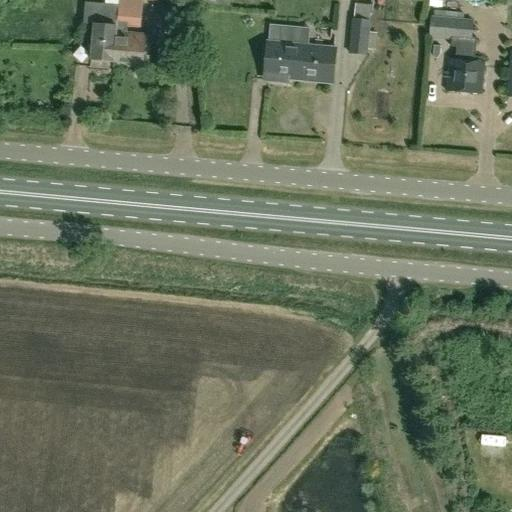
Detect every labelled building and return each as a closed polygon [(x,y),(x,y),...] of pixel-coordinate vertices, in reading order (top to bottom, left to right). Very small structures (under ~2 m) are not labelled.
[(113,61),(118,0),(108,0),(108,4),(85,2),(83,22),(94,23),(91,59),(113,61)] [(118,0),(113,61),(143,64),(146,34),(126,32),(127,26),(141,27),(143,0),(118,0)] [(366,20),(367,0),(355,0),(353,19),(349,53),(367,55),(371,21),(366,20)] [(475,40),(471,40),(473,21),(431,17),(430,37),(451,39),(451,46),(457,47),(455,60),(449,59),(446,91),(482,94),(485,63),(474,62),(476,40),(475,39),(475,40)] [(309,46),(310,29),(281,26),(280,43),(269,42),(265,79),(287,82),(288,77),(332,82),(336,49),(309,46)] [(506,442),(506,431),(485,432),(486,462),(495,462),(494,443),(506,442)]
